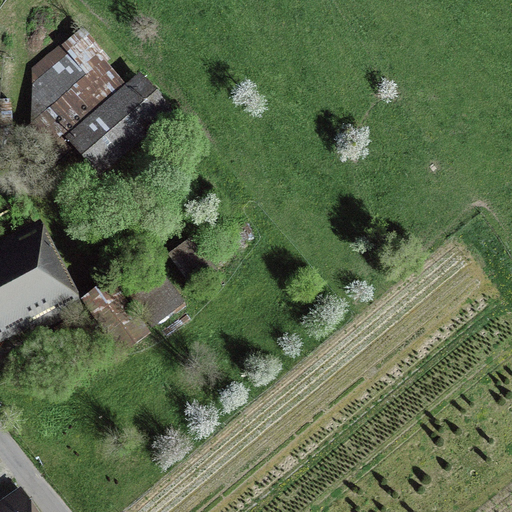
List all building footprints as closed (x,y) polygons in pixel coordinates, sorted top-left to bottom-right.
[(31,122),(49,140),(118,76),(77,31),(35,70),(31,122)] [(163,118),(135,85),(64,147),(92,180),(163,118)] [(160,184),(142,199),(158,219),(176,203),(160,184)] [(86,189),(68,205),(98,239),(116,223),(86,189)] [(33,241),(0,257),(0,332),(63,301),(33,241)] [(116,281),(150,325),(183,299),(148,255),(116,281)] [(150,336),(109,286),(80,309),(121,359),(150,336)] [(30,511),(24,503),(10,511),(30,511)]
